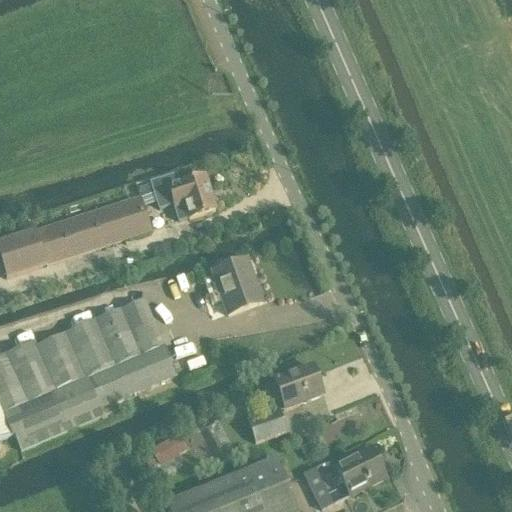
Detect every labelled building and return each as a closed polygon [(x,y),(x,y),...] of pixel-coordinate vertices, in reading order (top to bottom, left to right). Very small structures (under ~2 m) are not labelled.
[(215,214),(205,180),(178,188),(174,179),(152,185),(160,214),(171,209),(175,226),(186,221),(187,224),(215,214)] [(140,200),(35,233),(0,245),(0,265),(6,283),(47,270),(151,236),(140,200)] [(211,309),(220,306),(225,321),(262,308),(246,264),(210,277),(211,282),(203,285),(211,309)] [(0,444),(14,440),(20,455),(102,420),(99,412),(175,379),(144,304),(36,351),(33,345),(0,358),(0,444)] [(312,369),(272,384),(283,414),(323,399),(312,369)] [(278,415),(247,426),(255,446),(286,435),(278,415)] [(149,454),(150,455),(142,461),(154,481),(163,476),(165,480),(183,469),(178,460),(187,455),(177,438),(149,454)] [(370,451),(333,470),(348,502),(385,484),(370,451)] [(170,506),(165,508),(166,511),(295,511),(276,463),(170,506)]
